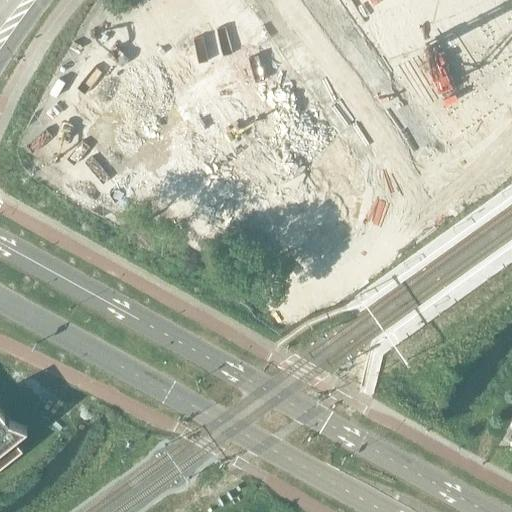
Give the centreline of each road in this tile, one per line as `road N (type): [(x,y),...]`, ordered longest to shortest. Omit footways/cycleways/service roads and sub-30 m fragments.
road 1 (secondary): [(508,511),(0,243)]
road 2 (unclassified): [(5,511),(376,241),(408,212),(416,193)]
road 3 (secondary): [(0,286),(407,511)]
road 4 (unclassified): [(296,0),(413,153),(416,193)]
